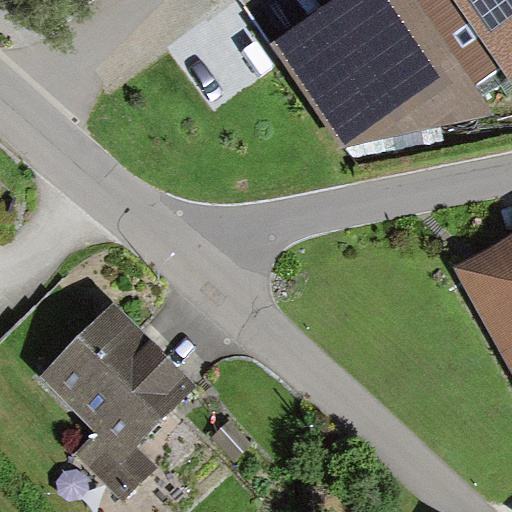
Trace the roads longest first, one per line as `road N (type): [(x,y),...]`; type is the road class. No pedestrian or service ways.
road 1 (tertiary): [(151,239),(470,511)]
road 2 (residential): [(151,239),(511,170)]
road 3 (tertiary): [(0,105),(151,239)]
